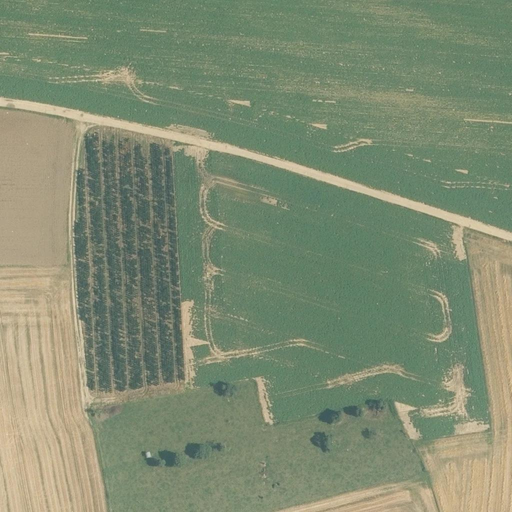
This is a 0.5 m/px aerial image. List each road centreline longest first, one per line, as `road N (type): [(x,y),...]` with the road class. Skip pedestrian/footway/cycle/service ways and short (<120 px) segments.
road 1 (track): [(511,242),(208,149),(0,109)]
road 2 (track): [(76,119),(69,279),(86,405)]
